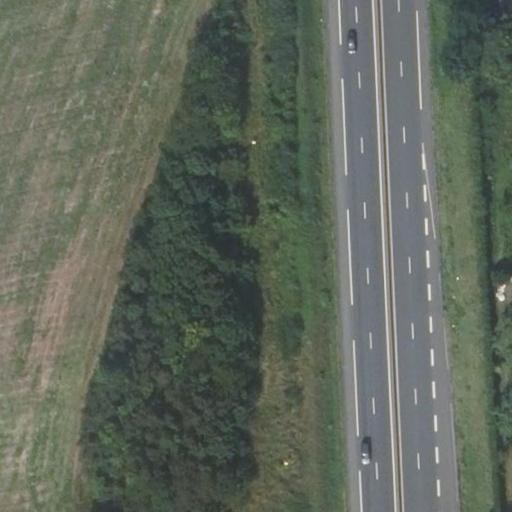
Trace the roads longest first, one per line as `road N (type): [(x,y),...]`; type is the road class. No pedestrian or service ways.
road 1 (trunk): [(356,0),(378,511)]
road 2 (track): [(279,0),(293,511)]
road 3 (trunk): [(411,281),(399,0)]
road 4 (trunk): [(428,511),(411,281)]
road 5 (trunk): [(421,511),(411,281)]
